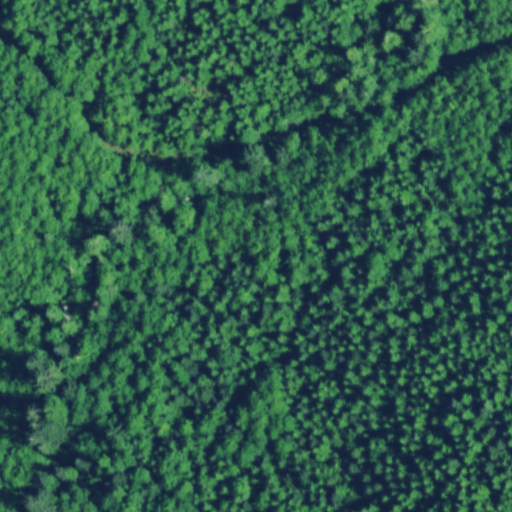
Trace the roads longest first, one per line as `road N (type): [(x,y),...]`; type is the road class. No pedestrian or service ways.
road 1 (track): [(511,39),(456,56),(336,121),(194,161),(159,163),(122,152),(0,28)]
road 2 (track): [(86,114),(140,40),(155,0)]
